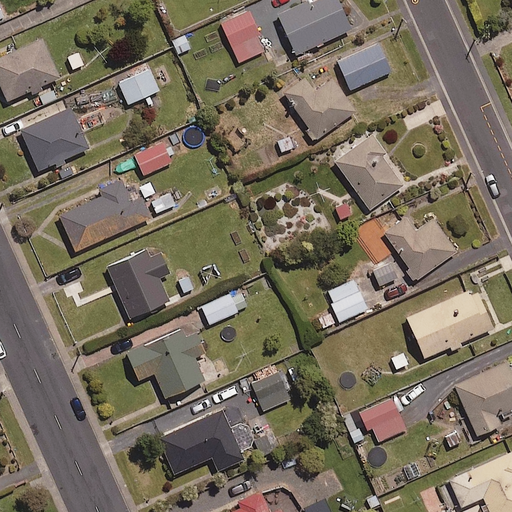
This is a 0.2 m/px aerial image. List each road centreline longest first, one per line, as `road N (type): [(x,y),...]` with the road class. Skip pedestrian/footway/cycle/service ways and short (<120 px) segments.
road 1 (residential): [(97,511),(0,293)]
road 2 (residential): [(425,0),(511,193)]
